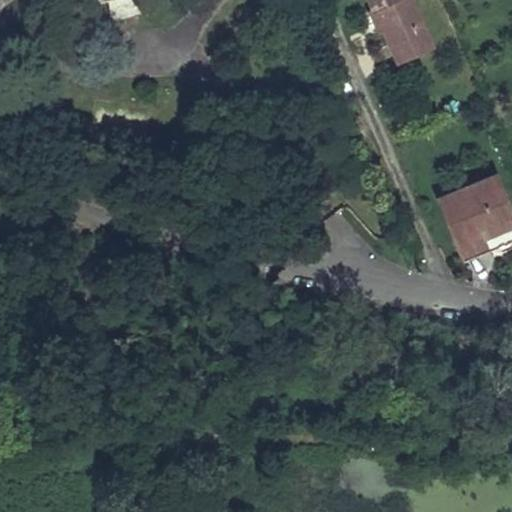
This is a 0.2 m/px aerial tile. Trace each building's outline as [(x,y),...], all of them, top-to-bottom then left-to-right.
[(370,0),(373,6),(383,28),(398,61),(422,51),(401,0),(370,0)] [(413,0),(401,0),(422,51),(434,45),(413,0)] [(383,28),(373,6),(368,9),(378,31),(383,28)] [(30,90),(20,117),(48,129),(59,102),(30,90)] [(511,212),(496,173),(438,196),(463,257),(511,236),(511,212)]
